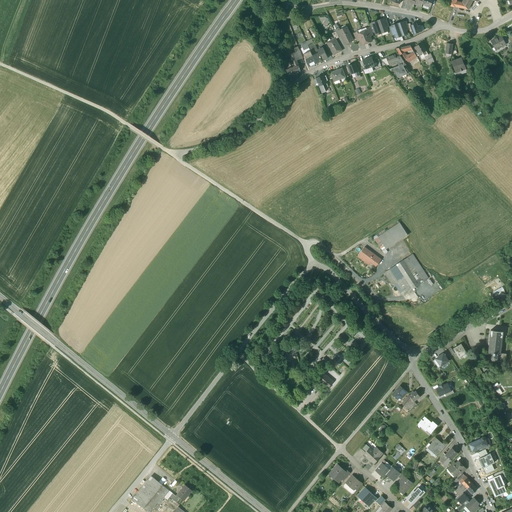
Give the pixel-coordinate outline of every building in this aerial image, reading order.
[(464,0),(463,4),(455,2),(454,7),(455,7),(462,8),(463,4),(469,7),(472,1),(472,0),(464,0)] [(383,19),(377,21),(382,34),(387,32),(386,28),(383,20),(383,19)] [(377,21),(372,23),(375,32),(376,35),(382,34),(377,21)] [(403,22),(397,24),(402,36),(407,34),(406,31),(403,23),(403,22)] [(397,24),(392,26),(392,27),(395,35),(396,38),(402,36),(397,24)] [(411,26),(413,32),(413,34),(422,32),(420,26),(417,27),(416,24),(411,26)] [(340,31),(339,28),(335,30),(336,32),(338,37),(338,38),(341,36),(345,44),(353,41),(347,28),(340,31)] [(367,31),(362,33),(367,43),(372,41),(370,36),(367,31)] [(358,34),(357,35),(359,40),(362,45),(367,43),(362,33),(358,34)] [(501,37),(492,42),(496,50),(505,45),(505,44),(505,43),(506,42),(505,40),(503,40),(501,37)] [(334,38),(327,43),(333,55),(341,50),(335,39),(334,38)] [(313,43),(308,46),(309,49),(310,51),(310,52),(316,49),(313,43)] [(422,44),(415,47),(419,55),(420,56),(422,55),(421,54),(422,53),(424,57),(428,55),(426,52),(426,51),(422,44)] [(323,48),(317,51),(322,61),(328,59),(323,48)] [(404,53),(400,55),(405,64),(416,57),(414,52),(408,56),(408,61),(405,61),(405,56),(405,55),(404,53)] [(318,53),(312,56),(316,64),(322,61),(318,53)] [(406,65),(400,56),(395,58),(394,55),(386,58),(389,65),(390,67),(394,65),(393,64),(397,62),(398,66),(399,68),(403,67),(406,65)] [(312,56),(305,59),(306,61),(305,62),(307,66),(308,65),(309,67),(316,64),(312,56)] [(372,58),(363,61),(365,67),(366,69),(374,66),(375,67),(377,66),(375,61),(373,61),(372,58)] [(461,58),(451,62),(455,73),(466,69),(464,65),(461,58)] [(351,65),(348,65),(349,66),(348,67),(351,75),(355,73),(358,72),(355,64),(351,65)] [(295,67),(286,70),(289,77),(293,75),(293,74),(300,71),(298,66),(295,67)] [(398,66),(393,68),(395,72),(395,74),(397,74),(398,78),(401,77),(401,76),(407,74),(403,67),(399,68),(398,66)] [(342,69),(331,73),(334,82),(345,77),(342,69)] [(324,76),(316,79),(319,86),(323,85),(326,83),(327,83),(324,76)] [(400,223),(378,237),(386,249),(408,235),(400,223)] [(381,259),(364,247),(358,256),(364,261),(366,258),(376,266),(381,259)] [(412,254),(385,272),(393,285),(395,284),(403,295),(428,278),(412,254)] [(507,297),(502,287),(493,292),(497,298),(501,296),(503,299),(507,297)] [(503,332),(491,330),(490,336),(491,336),(490,343),(489,343),(489,346),(488,353),(491,353),(491,358),(493,360),(495,360),(498,358),(498,354),(500,354),(501,353),(501,347),(502,348),(503,344),(502,344),(503,338),(503,332)] [(461,344),(453,349),(459,358),(463,356),(463,355),(466,354),(467,354),(467,353),(461,344)] [(441,367),(448,362),(443,354),(436,359),(441,367)] [(325,357),(322,359),(323,359),(319,363),(322,366),(326,362),(328,360),(325,357)] [(438,369),(441,367),(436,359),(433,361),(438,369)] [(331,380),(324,374),(318,380),(325,386),(331,380)] [(450,390),(448,384),(444,386),(444,385),(440,387),(440,388),(437,389),(440,396),(444,394),(451,391),(450,390)] [(405,391),(400,387),(393,395),(398,399),(399,398),(405,391)] [(451,391),(444,394),(446,397),(454,393),(452,389),(450,390),(451,391)] [(405,391),(399,398),(401,400),(407,393),(405,391)] [(416,391),(408,397),(410,399),(413,403),(414,402),(420,397),(416,391)] [(410,399),(407,404),(406,403),(404,406),(409,411),(416,404),(414,402),(413,403),(410,399)] [(431,424),(425,418),(419,424),(421,426),(421,427),(426,431),(427,430),(430,433),(436,426),(432,423),(431,424)] [(482,439),(469,444),(473,451),(481,447),(487,445),(487,444),(485,440),(485,439),(485,438),(483,437),(482,438),(482,439)] [(442,444),(436,438),(427,448),(437,456),(447,445),(448,444),(447,444),(444,442),(442,444)] [(366,444),(362,450),(366,453),(370,448),(366,444)] [(398,444),(395,448),(403,454),(406,450),(398,444)] [(379,450),(375,453),(370,448),(366,453),(364,454),(366,457),(371,462),(372,462),(374,464),(383,454),(379,450)] [(458,454),(452,448),(446,455),(446,456),(448,458),(451,461),(458,454)] [(446,455),(444,453),(438,459),(443,464),(448,458),(446,456),(446,455)] [(490,453),(478,459),(485,475),(495,470),(492,463),(495,462),(490,453)] [(459,461),(456,464),(454,462),(447,469),(455,476),(460,472),(464,467),(459,461)] [(392,467),(387,462),(384,465),(390,470),(392,467)] [(381,463),(375,470),(378,472),(384,465),(381,463)] [(344,470),(338,465),(330,473),(337,479),(340,477),(344,481),(350,473),(345,469),(344,470)] [(384,465),(378,472),(377,472),(383,477),(386,474),(390,470),(384,465)] [(398,472),(392,467),(390,470),(386,474),(392,479),(398,472)] [(398,472),(392,479),(395,481),(398,477),(401,474),(398,472)] [(401,474),(398,477),(402,480),(405,477),(407,475),(403,472),(401,474)] [(462,474),(457,478),(460,481),(465,476),(462,473),(462,474)] [(502,474),(493,478),(495,484),(490,486),(495,497),(499,495),(498,493),(506,490),(504,486),(505,485),(503,481),(505,481),(502,474)] [(151,476),(132,500),(142,508),(161,485),(151,476)] [(354,477),(353,479),(351,477),(346,483),(354,490),(355,489),(360,482),(354,477)] [(410,482),(405,477),(402,480),(396,487),(403,493),(408,487),(407,486),(410,482)] [(467,478),(462,483),(467,489),(472,484),(467,478)] [(462,483),(458,487),(463,493),(467,489),(462,483)] [(472,484),(467,489),(472,494),(477,489),(472,484)] [(161,485),(142,508),(147,511),(148,511),(160,499),(162,500),(164,497),(169,491),(161,485)] [(182,488),(176,495),(176,496),(172,493),(169,497),(176,502),(180,498),(183,500),(191,490),(184,485),(182,488)] [(463,493),(458,487),(455,490),(460,496),(463,493)] [(374,496),(365,488),(357,496),(369,506),(375,500),(373,498),(374,496)] [(408,499),(411,503),(418,495),(422,491),(418,488),(415,492),(414,491),(410,495),(411,496),(408,499)] [(460,496),(456,499),(461,504),(466,500),(468,498),(463,493),(460,496)] [(381,496),(376,501),(381,506),(384,502),(385,500),(381,496)] [(471,501),(466,506),(471,511),(477,505),(479,503),(474,498),(471,501)] [(435,511),(436,511),(429,503),(425,507),(427,508),(424,511),(435,511)]
